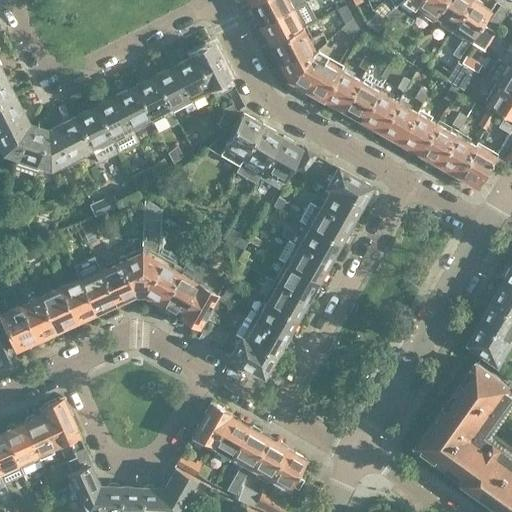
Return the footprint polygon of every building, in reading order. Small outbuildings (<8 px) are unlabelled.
[(256,0),(248,4),(250,6),(249,9),(251,15),(255,16),(259,24),(292,6),(302,0),(256,0)] [(259,25),(258,28),(261,34),(265,36),(269,43),(302,26),(315,19),(304,0),(302,0),(292,6),(259,24),(259,25)] [(401,0),(397,5),(409,13),(415,5),(433,17),(444,0),(401,0)] [(444,0),(433,17),(434,18),(435,17),(452,28),(470,0),(444,0)] [(470,0),(452,28),(464,36),(452,53),(458,57),(470,40),(489,12),(480,7),(480,3),(475,0),(474,0),(471,1),(470,0)] [(500,3),(485,26),(493,31),(499,23),(508,9),(500,3)] [(338,11),(345,23),(352,16),(347,6),(338,11)] [(396,6),(386,15),(390,20),(400,11),(396,6)] [(376,15),(368,21),(377,31),(384,25),(376,15)] [(358,28),(352,16),(340,28),(354,36),(358,28)] [(481,24),(470,41),(482,49),(493,31),(485,26),(481,24)] [(269,44),(268,48),(271,55),(275,56),(282,68),(287,79),(315,50),(326,40),(321,30),(309,37),(303,27),(302,26),(269,43),(269,44)] [(414,44),(410,51),(419,57),(423,50),(414,44)] [(211,45),(191,55),(209,89),(225,80),(226,83),(229,81),(211,45)] [(315,50),(287,79),(306,90),(306,93),(313,97),(316,96),(317,96),(319,93),(324,95),(340,66),(316,52),(315,50)] [(371,58),(364,54),(357,64),(364,69),(371,58)] [(465,54),(460,63),(473,70),(478,61),(465,54)] [(191,56),(172,66),(189,98),(208,88),(209,89),(191,55),(190,55),(191,56)] [(445,79),(451,83),(458,87),(462,90),(474,71),(473,70),(460,63),(456,60),(445,79)] [(389,62),(380,76),(386,80),(395,66),(389,62)] [(511,67),(508,65),(496,84),(511,93),(511,67)] [(172,66),(151,76),(168,109),(182,102),(187,112),(193,108),(189,98),(172,66)] [(324,95),(322,98),(324,99),(325,103),(330,106),(334,105),(341,109),(359,78),(341,68),(342,67),(340,66),(324,95)] [(359,78),(341,109),(343,110),(343,114),(349,117),(353,116),(360,120),(378,89),(382,82),(363,71),(359,78)] [(3,76),(0,77),(0,103),(13,97),(3,76)] [(151,76),(132,86),(149,119),(162,112),(168,124),(174,121),(168,109),(151,76)] [(411,80),(404,76),(397,87),(404,91),(411,80)] [(458,87),(451,83),(443,96),(449,100),(458,87)] [(511,93),(496,84),(485,102),(511,118),(511,93)] [(132,86),(112,96),(129,129),(149,119),(132,86)] [(428,90),(421,86),(415,96),(422,101),(428,90)] [(378,89),(360,120),(362,121),(362,125),(368,128),(372,126),(379,131),(397,100),(378,89)] [(112,96),(93,106),(110,139),(129,129),(112,96)] [(13,97),(0,103),(0,150),(2,154),(15,158),(27,123),(13,97)] [(397,100),(379,131),(381,132),(381,135),(387,138),(391,137),(398,141),(416,111),(397,100)] [(232,103),(221,109),(226,118),(236,110),(232,103)] [(93,106),(74,116),(96,159),(116,149),(110,139),(93,106)] [(494,113),(487,109),(478,123),(485,127),(494,113)] [(416,111),(398,141),(399,142),(400,146),(405,149),(409,148),(417,152),(435,121),(416,111)] [(435,121),(417,152),(418,153),(419,157),(424,160),(429,159),(437,164),(455,133),(466,115),(458,111),(448,129),(435,121)] [(206,146),(238,165),(243,157),(241,157),(260,124),(241,114),(235,123),(206,146)] [(46,130),(36,165),(51,170),(91,149),(74,116),(46,130)] [(511,127),(511,124),(502,119),(498,126),(509,132),(511,127)] [(210,120),(204,125),(208,132),(214,127),(210,120)] [(27,123),(14,163),(34,170),(36,165),(46,130),(27,123)] [(202,137),(208,132),(201,123),(195,128),(202,137)] [(238,165),(235,170),(254,181),(257,175),(261,168),(279,138),(273,134),(274,132),(260,124),(241,157),(243,157),(238,165)] [(455,133),(437,164),(438,168),(444,171),(448,170),(457,175),(475,144),(455,133)] [(261,168),(257,175),(279,188),(283,181),(301,147),(300,147),(299,148),(291,144),(291,142),(282,137),(281,138),(279,138),(261,168)] [(475,144),(457,175),(458,179),(464,182),(468,181),(476,186),(496,154),(496,152),(492,149),(491,151),(476,143),(475,144)] [(176,144),(167,152),(171,161),(181,154),(176,144)] [(293,168),(294,168),(305,174),(313,161),(312,161),(315,155),(304,149),(300,156),(293,168)] [(162,155),(149,165),(155,173),(168,164),(162,155)] [(195,166),(190,160),(180,167),(185,173),(195,166)] [(336,165),(325,184),(359,204),(360,203),(364,202),(367,197),(365,194),(370,185),(336,165)] [(95,186),(103,182),(97,171),(90,175),(95,186)] [(145,182),(139,173),(132,177),(138,186),(145,182)] [(328,190),(319,207),(348,224),(353,215),(356,215),(359,210),(358,206),(359,204),(325,184),(323,187),(328,190)] [(150,195),(159,200),(164,191),(156,186),(150,195)] [(309,192),(305,199),(310,202),(314,204),(318,198),(309,192)] [(112,196),(91,206),(95,216),(116,206),(112,196)] [(279,197),(273,206),(280,210),(285,201),(279,197)] [(143,200),(140,249),(138,295),(143,295),(145,296),(145,299),(149,302),(152,300),(160,304),(179,270),(174,267),(177,261),(158,250),(160,209),(143,200)] [(310,202),(300,221),(308,226),(337,243),(337,242),(338,241),(342,240),(346,234),(345,230),(348,224),(319,207),(314,204),(310,202)] [(88,224),(82,227),(89,244),(96,241),(88,224)] [(297,244),(327,262),(331,253),(335,253),(338,248),(337,244),(337,243),(308,226),(302,237),(284,226),(280,234),(297,244)] [(223,237),(234,244),(240,233),(229,227),(223,237)] [(250,235),(247,241),(258,247),(261,241),(250,235)] [(297,244),(289,240),(278,259),(286,263),(316,280),(316,279),(321,279),(324,273),(322,269),(327,262),(297,244)] [(22,249),(27,259),(42,253),(37,242),(22,249)] [(140,249),(100,268),(114,303),(122,299),(125,301),(131,298),(131,295),(133,294),(138,295),(140,249)] [(243,250),(237,260),(241,262),(248,266),(252,261),(247,258),(249,253),(243,250)] [(78,275),(77,275),(94,312),(102,308),(105,310),(110,307),(111,304),(114,303),(100,268),(96,261),(84,266),(78,253),(70,257),(78,275)] [(55,260),(49,263),(56,278),(63,275),(55,260)] [(179,270),(160,304),(163,306),(163,309),(168,312),(171,311),(178,315),(198,281),(208,264),(202,260),(192,277),(179,270)] [(234,273),(230,281),(237,284),(238,285),(249,267),(248,266),(241,262),(234,273)] [(286,263),(276,282),(305,299),(309,293),(313,292),(316,285),(315,283),(316,280),(286,263)] [(215,279),(223,284),(229,274),(221,270),(215,279)] [(77,275),(58,284),(74,321),(82,317),(85,319),(90,316),(92,313),(94,312),(77,275)] [(9,281),(19,302),(35,339),(42,335),(45,337),(50,334),(51,331),(55,329),(39,293),(25,299),(16,278),(9,281)] [(198,281),(178,315),(178,316),(181,317),(181,320),(187,324),(190,322),(198,327),(216,296),(213,294),(216,291),(198,281)] [(223,293),(219,300),(226,304),(230,297),(237,284),(230,281),(223,293)] [(276,282),(265,301),(294,319),(295,317),(299,317),(302,310),(301,307),(305,299),(276,282)] [(58,284),(39,293),(55,329),(62,326),(65,328),(71,325),(72,322),(74,321),(58,284)] [(511,288),(504,284),(503,285),(499,286),(496,291),(497,295),(492,303),(511,314),(511,288)] [(0,301),(0,318),(12,345),(14,348),(23,344),(26,346),(31,343),(32,340),(35,339),(19,302),(6,308),(2,300),(0,301)] [(265,301),(254,321),(283,338),(288,330),(291,329),(295,324),(293,321),(294,319),(265,301)] [(486,314),(482,322),(511,340),(511,314),(492,303),(492,305),(488,306),(485,311),(486,314)] [(218,316),(212,313),(208,319),(216,324),(219,320),(218,316)] [(235,335),(238,337),(273,356),(273,355),(277,355),(280,349),(279,346),(283,338),(254,321),(246,316),(235,335)] [(475,333),(470,343),(502,365),(511,346),(511,340),(482,322),(481,323),(477,324),(474,330),(475,333)] [(213,334),(203,328),(197,338),(207,345),(213,334)] [(0,357),(5,367),(15,362),(3,336),(0,337),(0,357)] [(238,337),(227,356),(262,376),(267,367),(270,367),(273,361),(272,358),(273,356),(238,337)] [(457,387),(436,417),(435,419),(433,421),(433,422),(418,443),(417,443),(416,446),(418,448),(418,447),(440,463),(442,465),(443,465),(464,480),(464,481),(466,483),(467,482),(489,498),(488,498),(491,500),(508,511),(511,511),(511,453),(485,434),(503,409),(504,409),(505,408),(504,407),(507,404),(507,405),(508,403),(511,396),(511,385),(476,360),(474,362),(459,384),(458,384),(457,386),(457,387)] [(44,404),(39,406),(42,413),(57,446),(69,472),(89,463),(91,462),(79,437),(70,417),(60,396),(55,399),(51,398),(46,400),(44,404)] [(210,402),(190,437),(193,439),(195,435),(211,444),(229,413),(210,402)] [(25,420),(21,421),(37,455),(57,446),(42,413),(35,416),(32,414),(26,417),(25,420)] [(229,413),(211,444),(210,445),(229,456),(247,425),(246,424),(245,421),(239,417),(236,419),(232,417),(229,415),(229,413)] [(5,429),(1,431),(20,473),(41,464),(37,455),(21,421),(16,424),(12,422),(6,425),(5,429)] [(247,425),(229,456),(240,462),(226,487),(235,491),(249,467),(267,436),(259,431),(258,428),(252,424),(249,426),(247,425)] [(0,476),(3,484),(21,475),(1,431),(0,431),(0,476)] [(267,436),(249,467),(268,478),(286,447),(285,446),(285,443),(278,439),(275,441),(267,436)] [(286,447),(268,478),(283,487),(283,485),(289,488),(291,484),(297,487),(303,478),(296,475),(306,458),(286,447)] [(200,463),(188,457),(182,466),(195,473),(200,463)] [(62,460),(55,463),(60,474),(68,470),(62,460)] [(55,490),(71,483),(83,511),(97,511),(100,485),(89,463),(49,481),(55,490)] [(201,464),(196,474),(213,483),(218,474),(201,464)] [(176,468),(164,488),(163,511),(178,511),(197,479),(180,469),(176,468)] [(242,480),(235,493),(233,497),(254,506),(261,491),(262,490),(242,480)] [(100,485),(97,511),(120,511),(122,486),(120,486),(117,483),(110,483),(108,486),(100,485)] [(143,487),(142,511),(163,511),(164,488),(155,488),(153,485),(146,484),(144,487),(143,487)] [(122,486),(120,511),(141,511),(143,487),(122,486)] [(47,502),(41,490),(33,493),(39,505),(47,502)] [(261,491),(254,506),(268,511),(280,511),(285,504),(261,491)]
